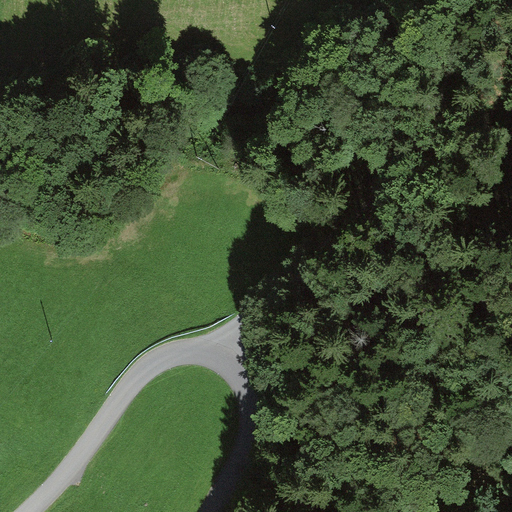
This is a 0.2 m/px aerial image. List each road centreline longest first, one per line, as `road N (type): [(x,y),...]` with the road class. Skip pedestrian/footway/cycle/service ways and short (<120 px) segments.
road 1 (unclassified): [(213,356),(410,158),(442,79),(452,0)]
road 2 (unclassified): [(28,511),(150,365),(179,352),(213,356)]
road 3 (unclassified): [(213,356),(242,383),(249,419),(239,462),(212,511)]
